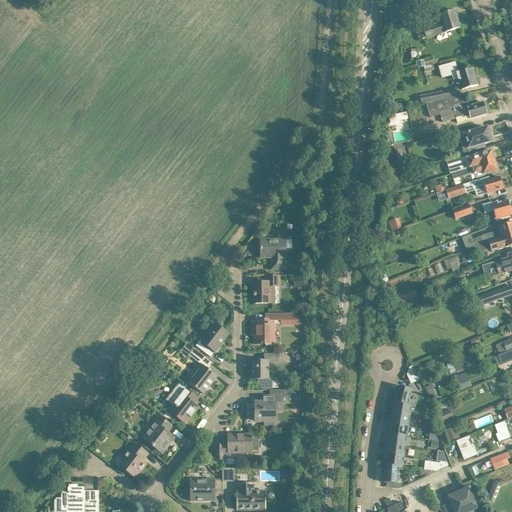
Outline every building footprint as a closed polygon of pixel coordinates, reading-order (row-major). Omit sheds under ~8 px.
[(424,28),(424,29),(420,30),(422,38),(427,37),(427,38),(460,28),(455,11),(439,16),(441,22),(424,28)] [(415,61),(416,68),(438,63),(438,59),(424,62),(424,60),(415,61)] [(478,86),(473,68),(458,73),(455,62),(438,67),(442,79),(452,75),(453,80),(459,78),(462,90),(478,86)] [(411,102),(389,107),(390,110),(421,104),(426,103),(426,104),(451,98),(449,90),(424,95),(419,96),(420,101),(416,102),(415,102),(411,103),(411,102)] [(451,98),(426,104),(430,117),(440,114),(442,123),(462,116),(463,118),(469,116),(470,120),(477,118),(487,115),(483,102),(467,107),(463,95),(451,98)] [(411,110),(416,126),(425,124),(421,107),(411,110)] [(390,127),(409,123),(407,111),(388,115),(390,127)] [(487,128),(463,135),(459,136),(464,154),(469,152),(485,147),(484,144),(492,142),(489,135),(491,134),(491,133),(490,129),(489,129),(488,129),(487,128)] [(390,152),(393,170),(404,168),(400,150),(390,152)] [(465,158),(447,163),(450,175),(451,174),(459,172),(477,166),(495,161),(491,151),(482,154),(477,155),(465,158)] [(477,166),(459,172),(461,177),(468,175),(469,176),(475,174),(476,178),(483,176),(483,175),(498,171),(495,161),(477,166)] [(389,176),(391,183),(409,179),(407,172),(389,176)] [(487,194),(493,192),(503,189),(500,177),(489,180),(489,177),(472,182),(463,185),(445,190),(449,201),(458,198),(457,196),(465,194),(475,191),(476,196),(478,197),(480,196),(487,194)] [(508,201),(499,204),(498,204),(497,201),(483,205),(485,213),(493,211),(495,219),(511,214),(508,201)] [(452,211),(455,220),(473,214),(469,204),(452,211)] [(391,233),(400,229),(397,220),(389,222),(391,233)] [(486,235),(473,240),(475,246),(481,244),(488,241),(511,234),(511,223),(504,225),(499,227),(500,231),(486,235)] [(511,234),(488,241),(481,244),(483,250),(490,248),(491,252),(501,249),(510,246),(511,245),(511,234)] [(285,239),(270,240),(260,240),(261,258),(271,258),(271,270),(284,270),(284,258),(285,258),(285,249),(292,249),(292,240),(285,240),(285,239)] [(482,266),(484,275),(491,272),(491,270),(511,264),(511,253),(507,255),(500,257),(501,261),(482,266)] [(453,273),(459,271),(454,257),(443,261),(446,270),(451,268),(453,273)] [(491,272),(484,275),(484,276),(465,283),(466,288),(475,284),(477,290),(481,289),(491,285),(488,278),(498,275),(511,271),(511,264),(491,270),(491,272)] [(382,284),(388,282),(385,274),(380,276),(382,284)] [(275,304),(275,287),(279,287),(279,276),(266,276),(266,282),(254,283),(254,304),(264,304),(275,304)] [(296,278),(298,287),(305,285),(303,276),(296,278)] [(511,289),(511,286),(497,291),(478,297),(481,306),(511,294),(511,289)] [(417,296),(415,290),(394,298),(398,306),(413,300),(412,298),(417,296)] [(412,317),(420,314),(415,303),(407,306),(412,317)] [(280,320),(281,325),(288,324),(288,314),(265,314),(265,320),(254,321),(255,344),(274,344),(274,321),(280,320)] [(195,346),(203,351),(211,357),(224,340),(222,339),(226,333),(215,324),(202,341),(200,339),(195,346)] [(480,344),(478,337),(466,342),(454,347),(456,350),(461,348),(462,351),(480,344)] [(495,345),(499,355),(511,349),(511,339),(503,342),(495,345)] [(511,349),(499,355),(502,364),(505,363),(511,360),(511,349)] [(200,363),(202,364),(207,368),(211,363),(194,350),(190,355),(200,363)] [(251,376),(253,376),(253,380),(258,380),(258,381),(259,383),(259,385),(260,387),(261,389),(271,388),(272,388),(271,379),(268,379),(268,362),(278,362),(278,354),(274,354),(264,355),(264,362),(253,362),(253,370),(251,370),(251,376)] [(470,360),(468,355),(452,361),(457,374),(473,367),(479,364),(476,358),(470,360)] [(421,369),(419,363),(413,365),(416,372),(421,369)] [(202,364),(188,383),(203,395),(217,376),(209,370),(207,368),(202,364)] [(471,387),(466,373),(453,378),(459,392),(471,387)] [(395,401),(394,404),(407,406),(408,404),(410,400),(409,400),(410,397),(411,394),(410,394),(412,390),(398,386),(397,391),(399,391),(398,394),(396,394),(395,401)] [(191,387),(188,391),(190,392),(195,396),(198,393),(191,387)] [(169,412),(177,418),(185,424),(198,407),(193,404),(198,398),(195,396),(190,392),(188,391),(187,389),(169,412)] [(263,403),(255,403),(255,421),(264,421),(264,426),(276,426),(275,421),(275,416),(275,412),(282,412),(281,397),(281,396),(263,396),(263,403)] [(392,413),(392,414),(410,417),(411,412),(412,408),(411,408),(411,407),(407,406),(394,404),(393,410),(395,411),(394,414),(392,413)] [(426,409),(424,419),(432,420),(428,410),(426,409)] [(166,412),(163,416),(169,421),(172,417),(166,412)] [(391,423),(391,424),(408,427),(409,422),(410,418),(410,417),(392,414),(392,415),(391,420),(393,421),(393,424),(391,423)] [(143,439),(154,448),(162,454),(174,438),(167,433),(172,427),(157,415),(152,421),(155,424),(143,439)] [(389,433),(389,434),(406,437),(407,432),(408,433),(408,428),(408,427),(391,424),(390,425),(390,430),(391,431),(391,434),(389,433)] [(444,430),(449,442),(460,438),(454,426),(444,430)] [(427,439),(437,441),(432,430),(429,429),(427,439)] [(216,460),(223,460),(223,452),(228,452),(228,454),(252,454),(252,451),(258,451),(258,439),(252,439),(252,434),(228,435),(228,447),(223,447),(223,445),(216,445),(216,460)] [(388,444),(388,445),(405,447),(406,443),(407,438),(406,438),(406,437),(389,434),(388,441),(390,441),(390,444),(388,444)] [(456,441),(464,460),(477,455),(469,436),(456,441)] [(124,457),(127,460),(121,468),(135,479),(146,465),(142,461),(147,454),(135,444),(130,452),(128,451),(124,457)] [(386,454),(386,455),(404,457),(404,453),(405,453),(405,448),(405,447),(388,445),(387,445),(387,451),(389,451),(388,454),(386,454)] [(437,451),(436,461),(447,463),(443,452),(437,451)] [(495,470),(509,464),(509,466),(511,464),(511,463),(510,458),(508,453),(490,460),(495,470)] [(404,457),(386,455),(385,461),(387,461),(387,464),(387,465),(399,466),(399,467),(402,468),(403,463),(404,458),(404,457)] [(425,461),(424,470),(436,471),(440,470),(441,463),(425,461)] [(399,467),(399,466),(387,465),(387,464),(385,464),(385,465),(384,475),(386,475),(386,478),(384,478),(384,483),(397,484),(398,479),(398,476),(398,473),(399,473),(399,469),(398,469),(399,467)] [(222,469),(222,480),(222,482),(235,482),(235,468),(222,469)] [(511,473),(494,482),(487,499),(492,502),(499,486),(511,479),(511,473)] [(190,480),(190,483),(191,501),(214,501),(214,493),(222,493),(222,482),(222,480),(190,480)] [(56,498),(54,501),(54,504),(61,504),(62,510),(66,510),(66,511),(98,511),(98,491),(84,491),(84,487),(78,487),(78,485),(69,486),(69,488),(68,488),(68,492),(61,492),(61,498),(56,498)] [(236,492),(237,501),(237,511),(266,510),(265,491),(253,491),(253,485),(238,485),(238,492),(236,492)] [(443,507),(445,511),(476,511),(474,508),(476,507),(468,489),(450,497),(452,503),(443,507)] [(398,511),(404,508),(401,502),(387,509),(387,511),(398,511)]
